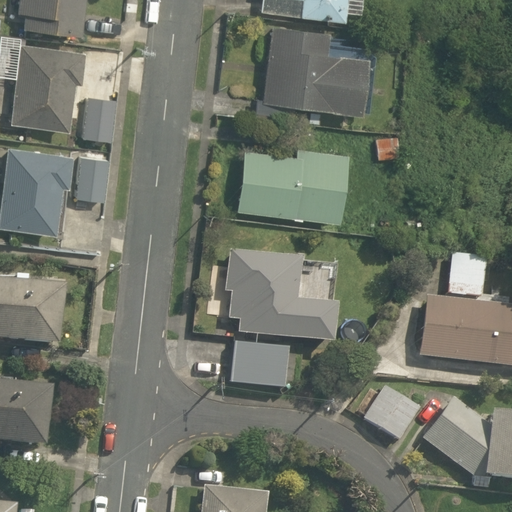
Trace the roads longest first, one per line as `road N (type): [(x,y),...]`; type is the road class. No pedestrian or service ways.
road 1 (residential): [(181,0),(135,408)]
road 2 (residential): [(135,408),(317,433),(374,466),(400,511)]
